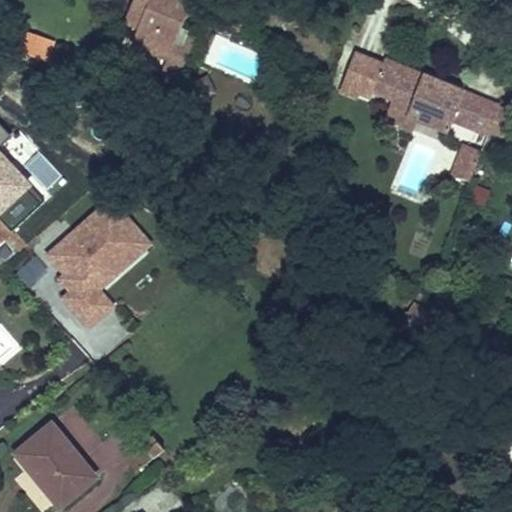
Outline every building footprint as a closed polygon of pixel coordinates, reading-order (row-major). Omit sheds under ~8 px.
[(148,28),(158,8),(141,0),(132,21),(148,28)] [(198,31),(209,4),(199,0),(158,0),(161,1),(158,8),(148,28),(141,46),(185,63),(198,31)] [(215,38),(198,31),(185,63),(180,76),(196,82),(215,38)] [(52,57),(58,40),(41,35),(35,50),(52,57)] [(68,44),(58,40),(52,57),(62,60),(68,44)] [(465,93),(385,61),(383,66),(355,55),(342,87),(360,94),(371,99),(374,92),(395,101),(411,107),(407,116),(416,120),(449,133),(454,121),(465,93)] [(360,94),(342,87),(340,92),(358,99),(360,94)] [(454,121),(467,126),(478,98),(465,93),(454,121)] [(467,126),(489,135),(500,108),(500,107),(478,98),(467,126)] [(407,116),(411,107),(395,101),(387,121),(412,131),(416,120),(407,116)] [(489,135),(491,135),(501,109),(500,108),(489,135)] [(491,135),(508,142),(511,132),(511,112),(501,109),(491,135)] [(0,125),(0,211),(14,226),(36,205),(23,192),(33,186),(0,153),(14,140),(0,125)] [(508,142),(491,135),(488,144),(500,149),(501,144),(507,146),(508,142)] [(452,176),(456,177),(468,146),(464,144),(452,176)] [(468,146),(456,177),(471,183),(483,152),(468,146)] [(139,256),(124,239),(137,228),(112,200),(48,255),(65,275),(72,282),(71,292),(64,299),(90,329),(114,307),(99,291),(99,290),(100,277),(110,268),(116,276),(139,256)] [(152,245),(137,228),(124,239),(139,256),(152,245)] [(481,266),(484,258),(476,256),(474,263),(481,266)] [(17,273),(29,289),(50,274),(38,258),(17,273)] [(99,291),(116,276),(110,268),(100,277),(99,290),(99,291)] [(72,282),(65,275),(60,279),(71,292),(72,282)] [(397,319),(392,328),(432,351),(441,336),(446,338),(452,326),(450,321),(433,312),(431,314),(414,304),(408,315),(406,314),(402,321),(397,319)] [(383,441),(392,437),(385,423),(376,428),(383,441)] [(96,478),(52,425),(17,454),(61,507),(96,478)] [(470,429),(461,432),(468,449),(477,445),(470,429)] [(144,446),(154,459),(155,459),(165,451),(154,437),(144,446)] [(394,442),(392,437),(383,441),(386,447),(394,442)] [(137,473),(154,459),(144,446),(126,460),(137,473)]
